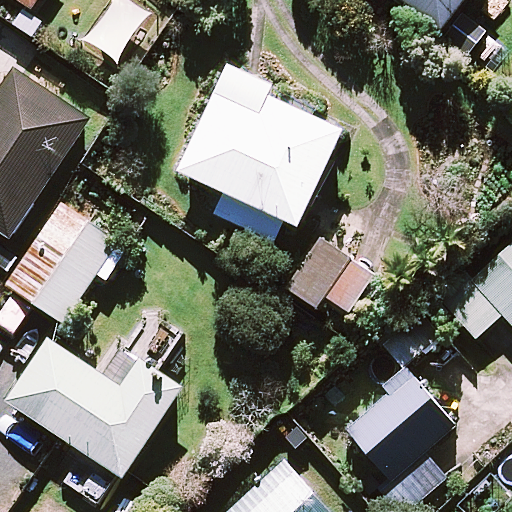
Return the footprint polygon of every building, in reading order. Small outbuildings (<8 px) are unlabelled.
[(17,0),(33,10),(39,0),(17,0)] [(149,16),(125,0),(116,0),(88,41),(118,62),(149,16)] [(399,0),(441,32),(465,0),(399,0)] [(90,121),(14,72),(0,92),(0,231),(12,239),(90,121)] [(343,132),(265,95),(256,113),(216,94),(179,173),(298,228),(343,132)] [(128,249),(61,205),(8,286),(64,323),(96,274),(106,281),(128,249)] [(511,239),(443,302),(476,338),(502,315),(511,325),(511,239)] [(374,276),(319,241),(288,290),(316,308),(324,296),(351,314),(374,276)] [(17,259),(8,253),(0,248),(0,267),(9,273),(17,259)] [(441,341),(423,316),(385,343),(403,369),(441,341)] [(180,338),(147,317),(106,379),(48,341),(9,402),(123,477),(182,388),(157,372),(180,338)] [(455,427),(410,375),(347,429),(414,506),(446,479),(424,453),(455,427)] [(326,511),(282,462),(225,511),(326,511)]
